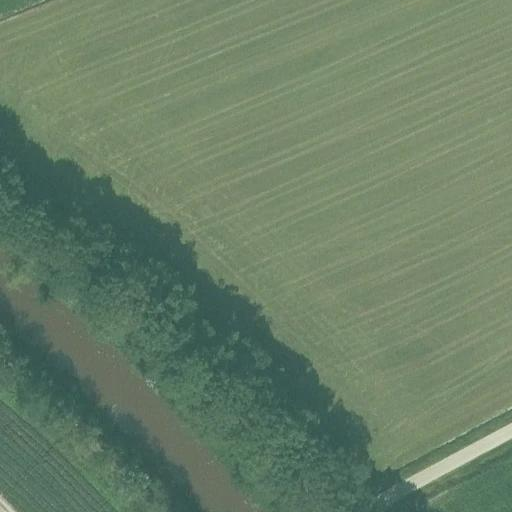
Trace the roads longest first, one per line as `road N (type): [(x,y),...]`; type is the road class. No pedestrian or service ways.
road 1 (track): [(333,511),(94,269),(0,202)]
road 2 (unclassified): [(364,511),(511,431)]
